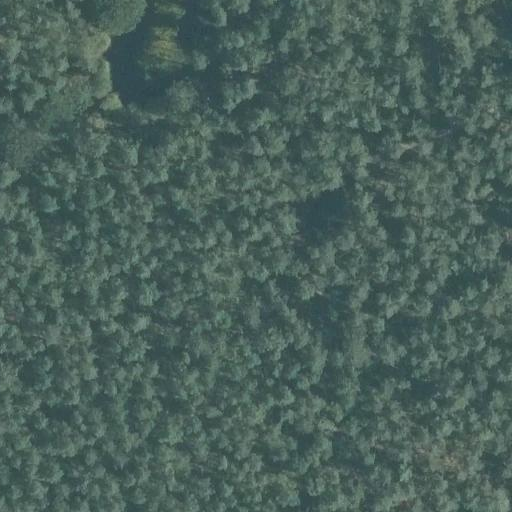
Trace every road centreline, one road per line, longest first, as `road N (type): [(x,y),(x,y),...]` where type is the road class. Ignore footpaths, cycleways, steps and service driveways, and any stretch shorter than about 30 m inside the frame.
road 1 (track): [(363,511),(307,249)]
road 2 (track): [(297,210),(261,0)]
